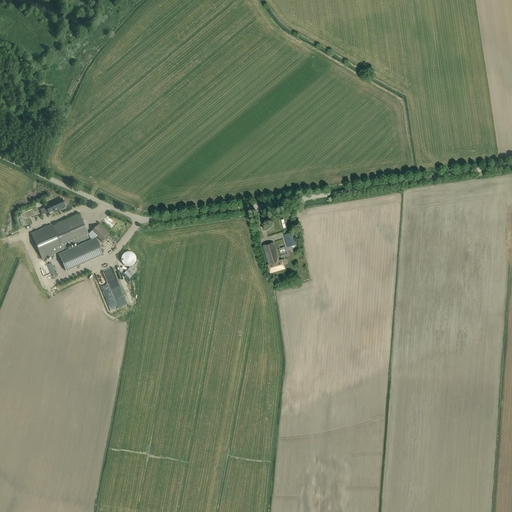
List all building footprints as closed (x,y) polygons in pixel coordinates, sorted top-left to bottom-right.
[(65,207),(61,199),(51,204),(51,205),(46,207),(48,213),(54,211),(54,212),(65,207)] [(113,227),(118,221),(112,214),(106,220),(113,227)] [(66,251),(68,251),(67,250),(68,250),(67,248),(90,238),(88,234),(80,215),(52,227),(52,226),(31,235),(42,260),(54,255),(53,254),(65,249),(66,251)] [(99,224),(91,231),(102,242),(109,235),(99,224)] [(285,230),(274,234),(275,239),(286,235),(285,230)] [(119,232),(110,240),(114,245),(123,237),(119,232)] [(294,236),(285,239),(287,239),(288,242),(286,242),(288,248),(297,245),(294,236)] [(92,240),(68,251),(66,251),(59,255),(66,271),(103,255),(96,238),(95,239),(92,240)] [(284,269),(282,260),(279,261),(273,243),(263,246),(269,265),(268,266),(270,273),(284,269)] [(121,260),(122,263),(123,265),(125,266),(128,267),(130,267),(132,266),(134,264),(136,261),(136,259),(135,256),(133,254),(131,252),(128,252),(126,252),(124,254),(122,255),(121,258),(121,260)] [(120,306),(127,303),(112,267),(105,270),(120,306)] [(130,268),(126,272),(131,277),(135,273),(130,268)] [(117,308),(108,284),(103,286),(112,309),(117,308)]
